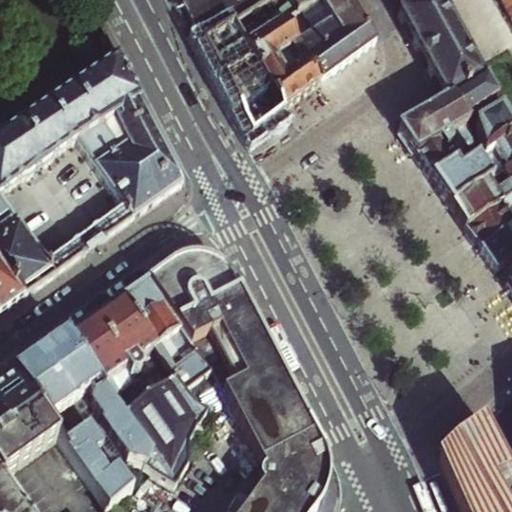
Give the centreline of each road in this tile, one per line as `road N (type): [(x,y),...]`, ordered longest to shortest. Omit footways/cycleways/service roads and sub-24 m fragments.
road 1 (tertiary): [(414,511),(243,177)]
road 2 (tertiary): [(215,195),(374,511)]
road 3 (residential): [(365,0),(399,60),(398,75),(243,177)]
road 4 (residential): [(215,195),(0,355)]
road 5 (tertiary): [(113,0),(215,195)]
road 6 (tertiary): [(243,177),(150,0)]
